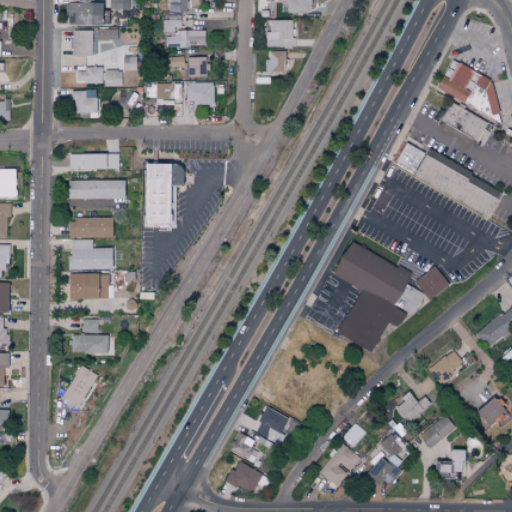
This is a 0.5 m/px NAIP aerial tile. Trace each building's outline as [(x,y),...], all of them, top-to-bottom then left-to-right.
[(127,10),(127,0),(108,0),(108,9),(127,10)] [(188,0),(168,0),(168,10),(188,11),(188,0)] [(308,0),(285,0),(286,12),(309,12),(308,0)] [(99,25),(99,3),(65,2),(64,24),(99,25)] [(204,30),(180,30),(180,20),(162,20),(162,32),(174,32),(174,37),(164,37),(164,47),(204,47),(204,30)] [(292,20),(268,20),(267,47),(291,47),(292,20)] [(95,40),(116,40),(117,29),(96,29),(95,40)] [(91,56),(91,30),(72,30),(71,55),(91,56)] [(264,73),(284,72),(284,51),(268,51),(269,59),(264,59),(264,73)] [(134,56),(122,57),(122,70),(135,70),(134,56)] [(207,57),(184,57),(163,57),(163,67),(182,67),(182,77),(207,76),(207,57)] [(498,113),(489,80),(449,59),(434,88),(468,106),(476,90),(478,99),(484,97),(489,116),(498,113)] [(101,83),(101,69),(75,68),(75,83),(101,83)] [(104,86),(120,86),(120,70),(103,70),(104,86)] [(212,83),(186,83),(185,104),(212,104),(212,83)] [(155,105),(172,104),(172,99),(180,99),(179,84),(145,84),(145,97),(155,96),(155,105)] [(72,115),(96,115),(95,90),(72,90),(72,115)] [(0,119),(8,120),(8,100),(0,100),(0,119)] [(438,120),(473,142),(485,124),(450,101),(438,120)] [(501,188),(425,151),(424,153),(403,143),(391,166),(488,214),(501,188)] [(69,169),(118,168),(117,154),(68,154),(69,169)] [(141,224),(168,225),(168,206),(174,206),(174,195),(172,195),(172,187),(179,187),(180,164),(143,163),(141,224)] [(0,197),(15,197),(14,168),(0,168),(0,197)] [(66,180),(66,199),(123,199),(123,180),(66,180)] [(0,238),(7,239),(8,203),(0,203),(0,238)] [(67,237),(110,238),(110,218),(67,218),(67,237)] [(91,240),(68,240),(69,270),(111,269),(110,248),(91,248),(91,240)] [(336,334),(371,352),(387,322),(397,327),(405,313),(392,306),(409,273),(348,241),(330,274),(359,289),(336,334)] [(0,277),(0,278),(0,270),(7,270),(8,245),(0,244),(0,277)] [(428,300),(447,284),(432,266),(413,282),(428,300)] [(108,299),(107,273),(68,274),(69,300),(108,299)] [(423,293),(405,284),(394,305),(412,315),(423,293)] [(475,331),(485,346),(511,327),(511,306),(475,331)] [(97,319),(81,320),(81,333),(97,332),(97,319)] [(105,353),(105,335),(69,334),(69,352),(105,353)] [(462,363),(450,349),(427,370),(439,383),(462,363)] [(95,374),(78,365),(61,399),(77,407),(95,374)] [(406,423),(430,405),(423,396),(415,402),(409,394),(393,406),(406,423)] [(503,412),(492,397),(474,410),(485,425),(503,412)] [(253,431),(274,443),(288,419),(266,407),(253,431)] [(0,425),(7,426),(8,410),(0,409),(0,425)] [(454,428),(443,415),(417,436),(428,449),(454,428)] [(253,440),(236,433),(229,449),(246,456),(253,440)] [(401,450),(390,434),(379,442),(389,458),(401,450)] [(359,457),(339,443),(318,473),(338,487),(359,457)] [(451,478),(451,472),(461,472),(461,450),(448,450),(448,462),(432,462),(432,477),(451,478)] [(389,486),(400,471),(379,456),(364,476),(377,486),(381,480),(389,486)] [(224,481),(252,494),(261,473),(238,462),(234,471),(230,469),(224,481)]
